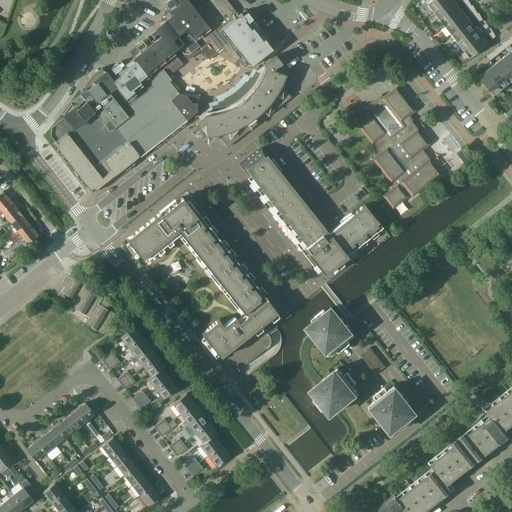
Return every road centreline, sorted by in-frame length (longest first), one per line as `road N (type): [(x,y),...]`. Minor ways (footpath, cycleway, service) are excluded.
road 1 (residential): [(310,503),(98,238)]
road 2 (residential): [(190,498),(88,370),(17,426),(0,404)]
road 3 (residential): [(98,238),(187,170),(167,152),(82,218)]
road 4 (residential): [(310,503),(445,399)]
road 5 (tertiary): [(493,129),(418,36),(384,18)]
road 6 (residential): [(304,121),(276,143),(327,207),(355,185)]
road 7 (residential): [(279,11),(327,86),(327,97),(304,121)]
